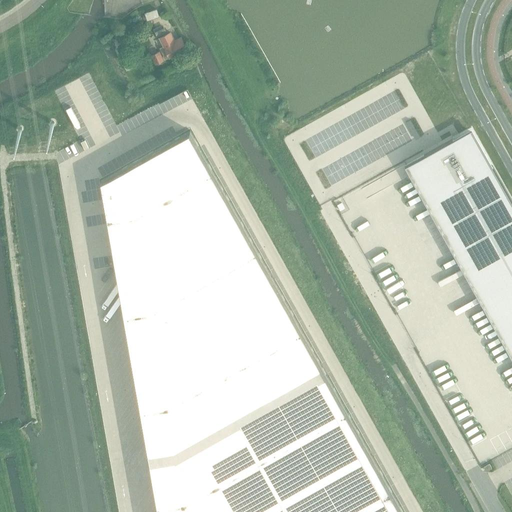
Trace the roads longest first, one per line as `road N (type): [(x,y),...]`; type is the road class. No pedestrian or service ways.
road 1 (unclassified): [(493,511),(323,198)]
road 2 (tertiary): [(473,0),(459,57),(511,170)]
road 3 (tertiary): [(511,136),(478,63),(489,0)]
